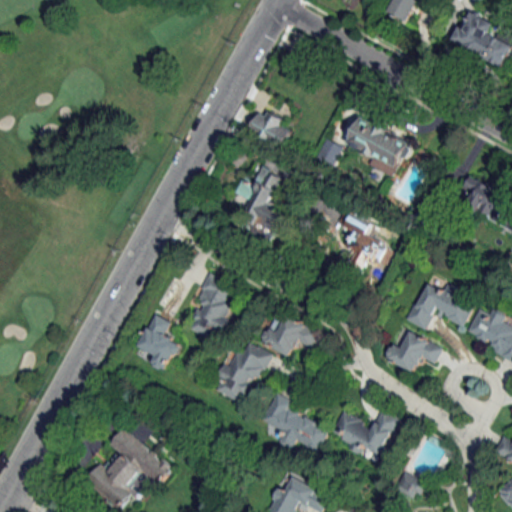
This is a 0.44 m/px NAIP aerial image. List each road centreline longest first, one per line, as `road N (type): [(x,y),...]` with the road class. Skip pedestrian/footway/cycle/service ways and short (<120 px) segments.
road 1 (tertiary): [(0,503),(274,3)]
road 2 (residential): [(158,216),(340,316),(376,381),(463,440),(476,511)]
road 3 (residential): [(511,137),(274,3)]
road 4 (residential): [(411,234),(210,121)]
road 5 (residential): [(468,448),(496,385),(476,370),(457,377),(456,391),(487,412)]
